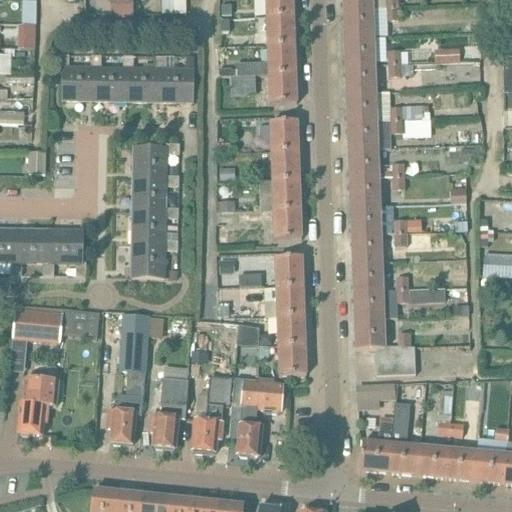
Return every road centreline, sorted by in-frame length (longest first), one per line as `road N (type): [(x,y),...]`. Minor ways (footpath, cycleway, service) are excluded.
road 1 (residential): [(317,0),(335,492)]
road 2 (residential): [(335,492),(0,465)]
road 3 (residential): [(511,506),(335,492)]
road 4 (residential): [(0,212),(84,213),(85,138)]
road 5 (residential): [(487,121),(484,0)]
